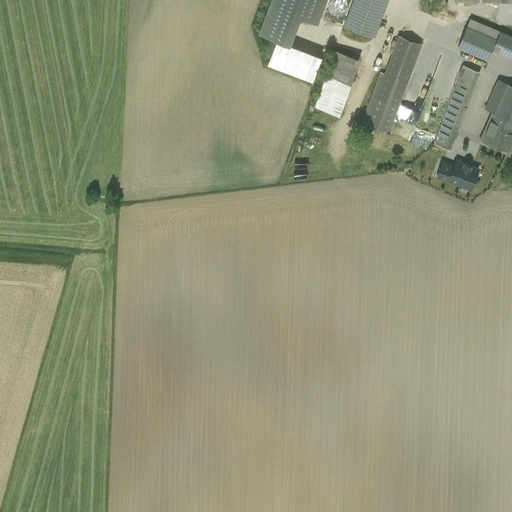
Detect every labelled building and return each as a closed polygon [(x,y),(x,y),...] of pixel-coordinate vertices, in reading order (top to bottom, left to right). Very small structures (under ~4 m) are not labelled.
[(272,0),(260,33),(291,44),(302,15),(318,21),(325,0),(272,0)] [(355,0),(383,11),(387,0),(355,0)] [(497,40),(468,26),(459,45),(488,58),(493,48),(497,40)] [(511,36),(500,31),(497,40),(493,48),(511,56),(511,36)] [(400,36),(378,96),(398,104),(421,44),(400,36)] [(334,69),(332,75),(356,82),(364,57),(334,48),(328,67),(334,69)] [(467,59),(443,120),(459,126),(482,65),(467,59)] [(511,85),(505,82),(489,119),(511,128),(511,85)] [(511,140),(511,128),(489,119),(481,138),(508,149),(511,140)] [(459,126),(443,120),(434,143),(450,149),(459,126)] [(439,178),(477,189),(483,166),(457,158),(456,163),(444,159),(439,178)]
